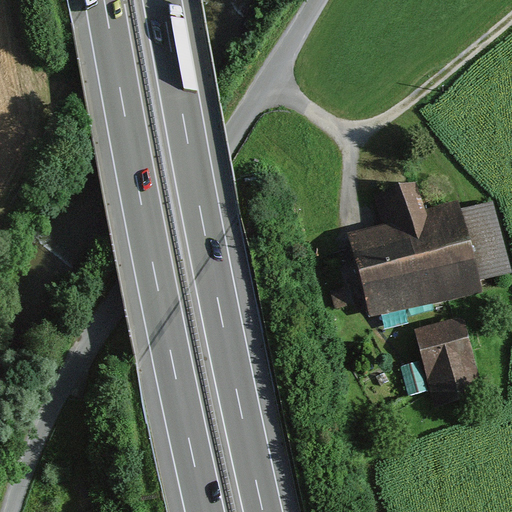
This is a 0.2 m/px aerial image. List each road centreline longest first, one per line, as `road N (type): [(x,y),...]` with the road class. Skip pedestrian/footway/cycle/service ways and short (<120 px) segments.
road 1 (unclassified): [(324,0),(123,316),(16,511)]
road 2 (motorway): [(107,0),(136,182),(210,511)]
road 3 (motorway): [(265,511),(161,0)]
road 4 (track): [(511,19),(358,142),(278,80)]
road 5 (track): [(146,0),(0,229)]
